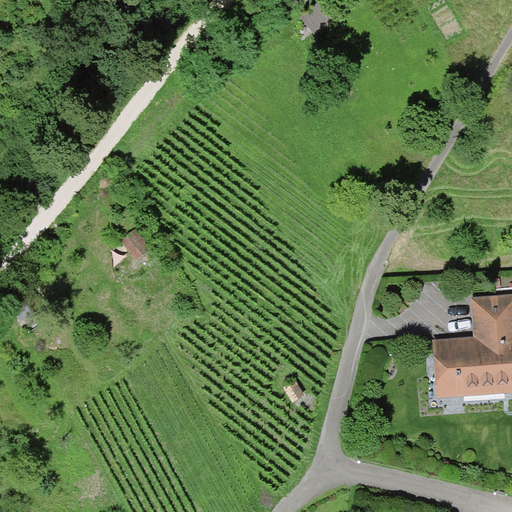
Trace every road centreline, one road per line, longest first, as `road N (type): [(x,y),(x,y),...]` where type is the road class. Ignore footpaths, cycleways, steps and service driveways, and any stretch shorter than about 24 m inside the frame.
road 1 (track): [(346,485),(327,421),(366,287),(511,37)]
road 2 (track): [(0,260),(219,0)]
road 3 (residential): [(483,501),(344,485),(285,511)]
